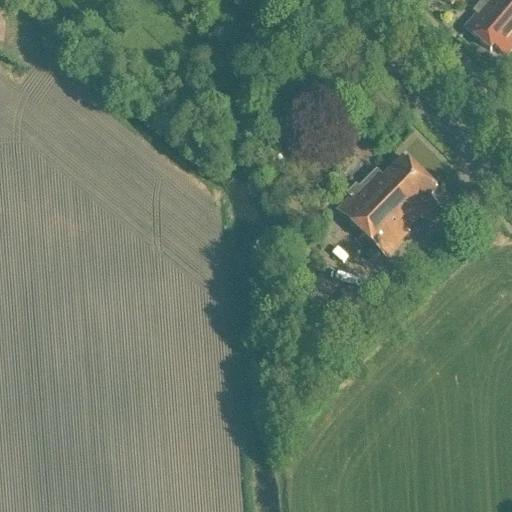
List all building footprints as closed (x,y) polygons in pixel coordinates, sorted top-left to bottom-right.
[(438,0),(451,11),(460,0),(438,0)] [(494,51),(505,61),(511,53),(511,0),(487,0),(472,17),(476,20),(464,33),(490,55),(494,51)] [(122,71),(115,80),(126,89),(133,80),(122,71)] [(385,263),(437,209),(430,202),(436,195),(404,162),(383,184),(376,177),(359,195),(356,192),(348,200),(351,203),(336,216),(385,263)] [(348,335),(328,315),(306,337),(325,357),(348,335)]
